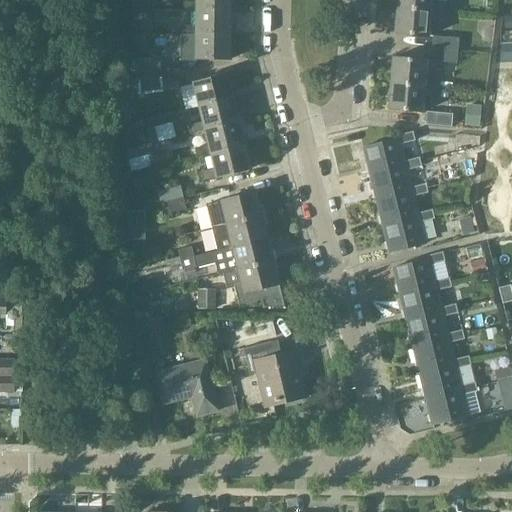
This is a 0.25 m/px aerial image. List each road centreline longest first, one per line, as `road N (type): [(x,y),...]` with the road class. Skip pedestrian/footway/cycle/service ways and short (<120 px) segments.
road 1 (residential): [(380,467),(3,464)]
road 2 (residential): [(380,467),(295,122)]
road 3 (residential): [(295,122),(341,111),(350,0)]
road 4 (residential): [(511,463),(380,467)]
road 5 (residential): [(295,122),(278,47),(278,0)]
